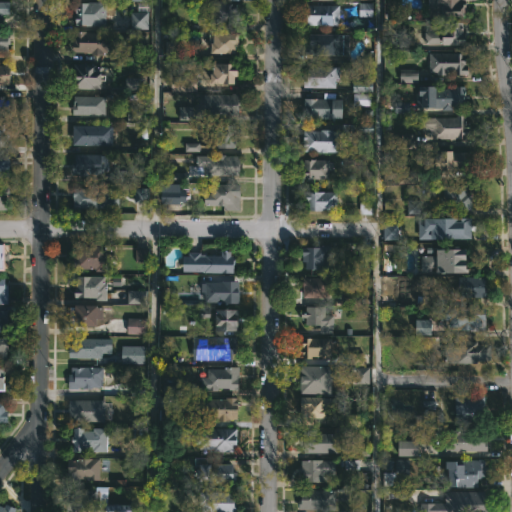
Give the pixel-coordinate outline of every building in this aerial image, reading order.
[(3,26),(0,26),(0,0),(10,0),(10,13),(3,13),(3,26)] [(228,0),(228,3),(238,3),(238,16),(239,16),(239,24),(211,24),(212,7),(209,7),(209,0),(228,0)] [(462,0),(462,1),(467,1),(467,15),(429,16),(429,0),(462,0)] [(85,24),(75,24),(75,2),(105,1),(105,25),(85,24)] [(358,16),(372,16),(372,3),(359,3),(358,16)] [(340,24),(306,24),(306,12),(308,12),(308,4),(340,4),(340,24)] [(133,30),(131,30),(131,12),(149,12),(148,30),(133,30)] [(466,42),(427,42),(427,31),(444,31),(444,20),(466,20),(466,42)] [(9,51),(0,51),(0,29),(11,30),(9,51)] [(87,31),(118,33),(118,49),(108,49),(108,54),(74,54),(75,31),(87,31)] [(344,53),(308,53),(309,33),(344,33),(344,53)] [(240,44),(240,47),(237,47),(237,55),(213,55),(213,44),(216,44),(216,34),(240,35),(240,44)] [(165,58),(179,59),(180,42),(166,41),(165,58)] [(467,52),(466,64),(470,64),(469,73),(456,73),(456,71),(448,71),(448,74),(430,72),(430,52),(467,52)] [(241,71),(241,76),(237,76),(237,84),(213,83),(215,62),(237,63),(237,64),(242,65),(241,71)] [(103,67),(103,74),(106,74),(106,80),(103,80),(103,87),(74,87),(74,63),(103,63),(103,67)] [(0,84),(0,64),(11,64),(11,84),(0,84)] [(341,66),(341,78),(337,78),(337,87),(305,86),(305,74),(310,74),(310,65),(341,66)] [(399,83),(417,83),(417,70),(399,69),(399,83)] [(197,90),(172,90),(172,75),(197,75),(197,90)] [(138,78),(125,78),(125,90),(138,90),(138,78)] [(371,91),(371,82),(352,82),(352,91),(371,91)] [(439,84),(439,88),(456,88),(456,85),(466,85),(466,94),(471,94),(471,98),(468,98),(468,106),(453,106),(453,109),(443,109),(443,107),(417,107),(417,92),(422,92),(422,84),(439,84)] [(242,93),(242,98),(240,98),(239,114),(210,113),(211,106),(204,106),(205,93),(242,93)] [(6,96),(6,99),(10,99),(10,111),(6,111),(6,115),(0,115),(0,94),(6,95),(6,96)] [(353,105),(370,106),(370,95),(353,94),(353,105)] [(106,115),(74,114),(75,95),(106,95),(106,115)] [(345,118),(307,118),(307,97),(345,97),(345,118)] [(127,120),(141,120),(141,106),(127,106),(127,120)] [(179,121),(192,121),(192,106),(179,106),(179,121)] [(468,114),(468,120),(471,120),(472,137),(434,138),(434,129),(422,129),(422,117),(457,116),(457,114),(468,114)] [(0,122),(6,123),(5,129),(10,129),(9,139),(5,139),(5,145),(0,145),(0,122)] [(355,124),(354,144),(343,144),(343,151),(304,151),(305,129),(334,129),(334,130),(343,130),(343,123),(355,124)] [(114,144),(73,144),(74,124),(114,124),(114,144)] [(236,124),(236,131),(240,131),(240,140),(237,140),(237,147),(217,147),(217,124),(236,124)] [(415,148),(415,135),(395,135),(395,148),(415,148)] [(200,143),(185,143),(185,151),(200,151),(200,143)] [(454,149),(455,151),(471,150),(472,169),(436,169),(435,152),(442,151),(442,149),(454,149)] [(109,154),(109,169),(106,169),(106,173),(91,173),(91,175),(73,173),(73,161),(76,161),(77,153),(109,154)] [(241,167),(241,175),(205,174),(206,155),(217,155),(217,153),(242,155),(241,167)] [(10,162),(10,176),(0,176),(0,154),(10,155),(10,162)] [(333,169),(330,170),(329,178),(305,177),(305,158),(330,159),(330,161),(333,161),(333,169)] [(417,183),(416,171),(398,171),(398,184),(417,183)] [(182,183),(182,189),(188,189),(188,200),(182,200),(181,203),(180,204),(163,203),(163,182),(182,183)] [(241,198),(241,210),(224,209),(224,205),(205,205),(205,188),(210,188),(211,182),(242,183),(241,198)] [(4,187),(4,201),(11,201),(10,210),(0,210),(0,185),(4,185),(4,187)] [(105,185),(105,207),(74,207),(74,185),(83,186),(83,187),(97,188),(97,185),(105,185)] [(468,185),(468,193),(472,193),(472,210),(441,210),(440,196),(444,196),(444,185),(468,185)] [(148,189),(134,188),(134,202),(148,202),(148,189)] [(302,209),(301,209),(301,190),(338,191),(338,210),(302,209)] [(421,213),(421,201),(407,201),(408,214),(421,213)] [(371,214),(372,202),(360,202),(359,214),(371,214)] [(471,218),(418,218),(418,239),(470,239),(471,218)] [(0,240),(7,241),(6,252),(9,252),(9,259),(6,259),(6,269),(0,269),(0,240)] [(107,249),(107,252),(109,252),(109,254),(114,254),(114,263),(109,263),(109,271),(98,270),(98,267),(76,267),(76,257),(78,257),(79,244),(107,245),(107,249)] [(330,254),(330,268),(306,268),(306,261),(303,261),(304,246),(333,245),(332,254),(330,254)] [(439,272),(422,272),(422,255),(439,255),(439,248),(469,248),(470,271),(439,272)] [(146,261),(145,250),(135,250),(135,262),(146,261)] [(232,250),(232,255),(236,255),(236,272),(184,272),(184,256),(189,256),(189,251),(201,251),(201,255),(222,255),(222,250),(232,250)] [(5,281),(5,283),(9,283),(9,303),(0,303),(0,274),(5,274),(5,281)] [(106,276),(106,282),(109,282),(108,299),(98,299),(98,297),(76,297),(77,287),(79,287),(79,281),(75,281),(76,275),(106,276)] [(486,297),(458,297),(459,276),(487,277),(486,297)] [(334,298),(305,299),(304,277),(334,277),(334,298)] [(240,280),(240,305),(223,304),(223,301),(205,301),(205,292),(202,292),(202,290),(200,289),(200,282),(223,282),(223,280),(240,280)] [(127,304),(146,304),(146,290),(127,290),(127,304)] [(104,306),(104,318),(99,318),(99,325),(70,324),(70,306),(77,306),(77,304),(104,306)] [(327,306),(326,314),(334,314),(334,333),(320,333),(320,324),(307,324),(307,317),(302,317),(302,310),(306,310),(307,305),(327,306)] [(205,307),(205,309),(240,308),(240,330),(225,330),(225,325),(215,325),(216,317),(201,317),(201,307),(205,307)] [(486,308),(486,330),(461,330),(461,326),(450,326),(450,320),(442,320),(442,318),(434,317),(434,312),(442,312),(442,308),(486,308)] [(0,309),(9,310),(7,331),(0,330),(0,309)] [(145,318),(127,319),(127,334),(145,334),(145,318)] [(415,335),(431,335),(431,320),(415,320),(415,335)] [(236,343),(236,352),(232,352),(232,360),(216,360),(217,355),(207,355),(207,349),(204,349),(204,336),(235,337),(235,343),(236,343)] [(1,359),(0,358),(0,337),(9,338),(7,359),(1,359)] [(102,338),(102,351),(99,351),(99,358),(70,357),(70,346),(72,346),(73,337),(102,338)] [(332,358),(303,358),(304,337),(333,337),(332,358)] [(479,341),(479,343),(492,343),(492,360),(461,360),(461,363),(448,363),(448,354),(446,354),(446,341),(479,341)] [(146,346),(145,363),(122,363),(123,345),(146,346)] [(363,365),(363,353),(350,353),(351,365),(363,365)] [(333,365),(333,370),(344,370),(344,383),(332,383),(332,393),(301,393),(301,365),(333,365)] [(104,368),(102,387),(91,387),(91,389),(84,389),(84,387),(69,388),(69,374),(72,374),(72,366),(104,367),(104,368)] [(239,376),(239,389),(218,388),(218,390),(208,389),(208,368),(225,369),(225,366),(239,366),(239,376)] [(369,368),(356,368),(355,383),(369,383),(369,368)] [(487,420),(456,420),(456,396),(487,395),(487,420)] [(326,396),(338,397),(337,418),(302,417),(302,396),(326,396)] [(238,404),(238,419),(227,419),(227,422),(219,422),(219,419),(197,419),(197,399),(227,399),(227,397),(238,397),(238,404)] [(105,421),(69,421),(69,399),(105,399),(105,421)] [(348,426),(358,426),(359,415),(348,414),(348,426)] [(86,427),(86,430),(95,430),(95,427),(109,427),(109,451),(95,451),(95,448),(85,448),(85,450),(75,450),(75,442),(73,442),(73,436),(75,436),(76,427),(86,427)] [(239,433),(237,452),(214,452),(214,449),(200,449),(200,444),(196,444),(196,428),(239,427),(239,433)] [(463,430),(463,433),(490,433),(490,450),(447,451),(447,430),(463,430)] [(337,433),(342,434),(342,448),(337,448),(337,453),(305,453),(305,445),(301,445),(301,433),(337,433)] [(418,441),(398,440),(397,456),(417,456),(418,441)] [(98,458),(98,480),(81,479),(81,489),(68,489),(69,459),(80,459),(80,457),(98,458)] [(469,458),(489,460),(490,472),(489,472),(489,476),(485,476),(485,479),(492,479),(492,486),(479,486),(479,490),(457,490),(457,486),(451,486),(451,468),(448,468),(448,461),(461,461),(461,459),(463,458),(469,458)] [(323,459),(323,461),(336,461),(336,474),(328,474),(328,481),(303,481),(304,459),(323,459)] [(395,476),(409,476),(409,460),(395,460),(395,476)] [(234,470),(234,472),(237,472),(237,484),(211,483),(211,480),(201,480),(201,477),(199,477),(198,468),(201,468),(201,463),(234,463),(234,470)] [(336,509),(299,508),(299,498),(302,498),(302,489),(336,490),(336,509)] [(109,492),(108,505),(100,505),(100,511),(71,511),(72,490),(109,492)] [(235,492),(235,501),(238,501),(237,511),(203,511),(203,504),(200,504),(200,491),(235,492)] [(482,500),(482,502),(485,502),(485,511),(462,511),(462,509),(455,509),(455,500),(482,500)]
